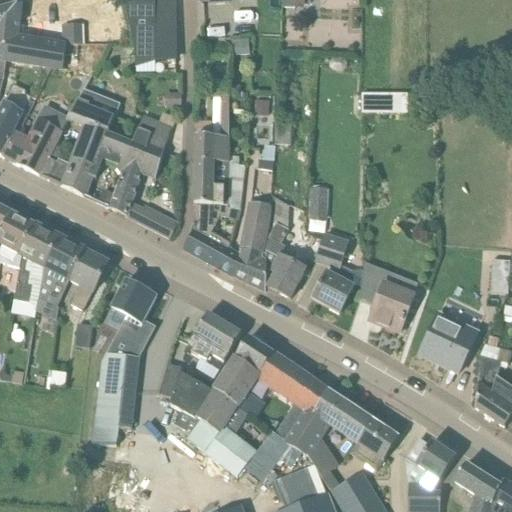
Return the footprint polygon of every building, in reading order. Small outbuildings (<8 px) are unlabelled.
[(303,10),(303,0),(282,0),(283,9),(303,10)] [(154,6),(126,6),(135,52),(135,62),(155,62),(175,61),(175,5),(154,6)] [(0,46),(16,48),(17,39),(21,6),(0,12),(0,46)] [(66,47),(64,57),(78,57),(78,47),(84,47),(84,27),(64,27),(64,47),(66,47)] [(64,47),(17,39),(16,48),(0,46),(0,65),(6,67),(7,65),(63,74),(64,57),(66,47),(64,47)] [(232,55),(248,55),(248,39),(232,39),(232,43),(232,55)] [(232,43),(211,43),(211,54),(232,55),(232,43)] [(0,158),(1,159),(14,135),(27,108),(31,101),(24,98),(26,94),(14,87),(0,113),(0,158)] [(213,90),(213,139),(228,140),(229,90),(213,90)] [(181,93),(165,93),(165,107),(181,107),(181,94),(181,93)] [(407,116),(407,96),(361,95),(361,115),(407,116)] [(86,130),(76,155),(96,163),(100,155),(107,138),(108,136),(114,120),(118,109),(117,106),(101,99),(97,102),(94,112),(88,109),(89,106),(78,102),(70,119),(67,124),(86,130)] [(268,118),(268,103),(255,102),(255,117),(268,118)] [(27,143),(14,135),(1,159),(16,167),(38,178),(48,160),(62,134),(61,134),(68,121),(45,108),(30,138),(31,138),(32,138),(32,139),(33,140),(32,141),(31,142),(30,142),(29,141),(28,140),(27,143)] [(107,165),(123,172),(124,170),(128,160),(136,162),(143,145),(165,151),(172,129),(160,124),(143,119),(133,145),(108,136),(107,138),(100,155),(96,163),(76,155),(62,189),(82,199),(90,179),(95,181),(101,167),(107,165)] [(290,147),(291,127),(275,127),(274,146),(290,147)] [(229,159),(229,140),(228,140),(213,139),(196,139),(195,169),(229,171),(229,159)] [(155,180),(165,151),(143,145),(136,162),(128,160),(124,170),(123,172),(115,196),(109,211),(126,219),(131,206),(141,176),(155,180)] [(229,171),(229,202),(228,220),(238,222),(240,213),(245,168),(239,167),(239,159),(229,159),(229,171)] [(57,165),(48,160),(38,178),(50,184),(58,165),(57,165)] [(258,172),(274,173),(275,162),(263,162),(259,162),(258,172)] [(229,171),(195,169),(194,200),(229,202),(229,171)] [(326,224),(328,192),(309,191),(309,224),(326,224)] [(97,206),(109,211),(115,196),(103,192),(97,206)] [(229,202),(194,200),(194,206),(199,223),(185,252),(221,273),(222,270),(221,270),(231,246),(211,235),(220,220),(228,220),(229,202)] [(288,233),(289,209),(272,200),(271,207),(268,222),(288,233)] [(251,203),(243,245),(264,250),(266,239),(268,222),(271,207),(251,203)] [(143,211),(131,206),(126,219),(127,220),(169,242),(177,226),(144,209),(143,211)] [(0,244),(2,234),(12,216),(0,209),(0,244)] [(2,234),(0,244),(0,265),(9,268),(20,272),(22,259),(19,258),(35,228),(12,216),(2,234)] [(268,222),(266,239),(280,247),(288,233),(268,222)] [(44,271),(60,241),(35,228),(19,258),(22,259),(20,272),(14,304),(30,306),(34,314),(35,314),(38,302),(38,301),(44,271)] [(339,316),(353,290),(353,275),(340,269),(348,246),(325,238),(316,265),(330,269),(313,302),(339,316)] [(267,263),(266,289),(290,301),(306,272),(281,258),(284,254),(285,250),(280,247),(266,239),(264,250),(262,261),(267,263)] [(44,271),(38,301),(57,310),(60,303),(69,283),(85,253),(60,241),(44,271)] [(266,295),(266,289),(267,263),(262,261),(264,250),(243,245),(242,251),(234,277),(234,276),(233,278),(266,295)] [(108,266),(85,253),(69,283),(80,289),(70,307),(83,314),(92,295),(93,295),(108,266)] [(507,297),(508,285),(509,263),(492,262),(489,296),(505,297),(507,297)] [(399,335),(414,299),(418,286),(365,266),(359,304),(375,310),(371,320),(383,324),(381,328),(399,335)] [(127,319),(142,327),(144,324),(156,300),(126,284),(112,311),(127,319)] [(511,324),(511,308),(505,307),(502,323),(511,324)] [(219,373),(241,337),(207,316),(190,346),(195,349),(191,356),(207,364),(206,365),(219,373)] [(458,377),(477,337),(439,318),(419,358),(458,377)] [(138,372),(139,361),(156,330),(144,324),(142,327),(127,319),(103,365),(102,368),(138,372)] [(90,352),(93,329),(78,328),(76,350),(90,352)] [(506,371),(510,353),(496,350),(498,341),(489,339),(487,347),(484,347),(480,359),(481,359),(480,364),(499,369),(506,371)] [(212,394),(239,410),(257,382),(274,357),(249,340),(212,394)] [(328,394),(304,377),(274,357),(257,382),(273,392),(287,400),(307,413),(313,417),(328,394)] [(499,369),(480,364),(475,411),(504,430),(511,418),(511,390),(496,380),(499,369)] [(132,422),(138,372),(102,368),(93,442),(111,444),(114,420),(132,422)] [(159,397),(172,401),(180,376),(181,371),(168,368),(159,397)] [(23,387),(25,376),(14,373),(13,386),(23,387)] [(192,424),(212,394),(180,376),(172,401),(170,408),(181,415),(176,429),(192,437),(198,429),(192,424)] [(248,419),(237,412),(239,410),(212,394),(192,424),(198,429),(192,437),(187,443),(207,459),(236,481),(257,456),(235,438),(248,419)] [(372,423),(328,394),(313,417),(328,427),(328,426),(357,445),(372,423)] [(316,445),(328,427),(313,417),(307,413),(286,444),(284,447),(308,459),(321,480),(329,474),(335,469),(320,448),(316,445)] [(399,440),(372,423),(357,445),(357,446),(350,456),(376,473),(383,463),(384,463),(399,440)] [(432,496),(433,495),(455,461),(432,445),(416,468),(428,476),(420,487),(432,496)] [(87,478),(103,481),(107,457),(90,455),(87,478)] [(115,467),(112,511),(119,511),(133,511),(137,469),(115,467)] [(490,511),(492,507),(491,506),(499,489),(466,467),(455,484),(476,498),(472,511),(490,511)] [(340,489),(329,474),(321,480),(327,489),(332,496),(333,496),(342,511),(384,511),(361,475),(346,484),(340,489)] [(511,511),(511,488),(503,483),(499,489),(491,506),(492,507),(490,511),(511,511)] [(334,511),(323,484),(281,501),(285,511),(334,511)] [(432,496),(420,487),(409,487),(407,511),(439,511),(440,494),(433,495),(432,496)]
